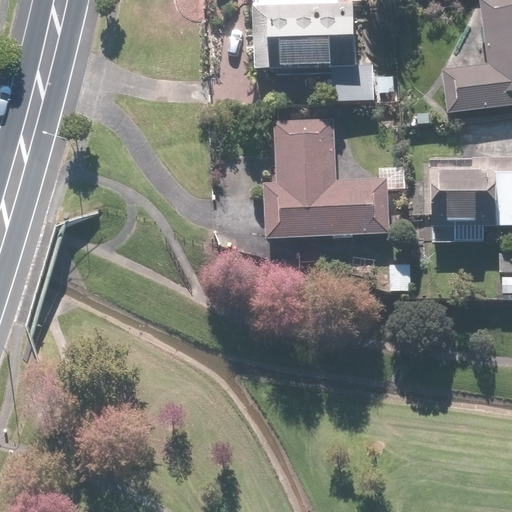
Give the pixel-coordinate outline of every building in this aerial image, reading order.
[(511,0),(481,0),(478,0),(482,67),(442,70),(445,115),(511,110),(511,0)] [(354,70),(351,9),(251,13),(253,77),(274,77),(274,84),(290,83),(290,78),(329,77),(330,109),(372,107),(371,70),(354,70)] [(337,124),(274,124),(275,188),(262,188),(262,260),(290,260),(290,245),(391,245),(390,195),(407,195),(407,172),(377,172),(377,183),(337,183),(337,124)] [(470,173),(429,172),(429,185),(417,185),(415,244),(484,246),(485,229),(511,230),(511,163),(470,162),(470,173)] [(511,256),(498,255),(495,300),(511,300),(511,256)] [(410,296),(411,267),(387,266),(386,296),(410,296)]
